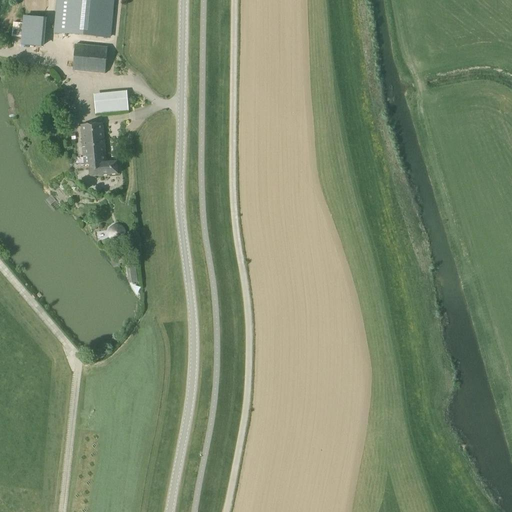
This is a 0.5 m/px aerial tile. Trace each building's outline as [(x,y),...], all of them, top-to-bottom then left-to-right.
[(56,0),(53,34),(109,39),(112,0),(56,0)] [(25,17),(25,42),(46,43),(47,18),(25,17)] [(73,71),(105,75),(107,48),(75,45),(73,71)] [(93,96),(94,114),(127,112),(125,94),(93,96)] [(89,165),(106,163),(102,124),(80,126),(84,166),(89,165)] [(106,163),(89,165),(90,177),(117,175),(116,163),(106,163)] [(109,237),(111,240),(114,242),(118,242),(121,241),(124,238),(125,235),(125,231),(123,228),(119,226),(116,226),(112,227),(110,230),(108,233),(109,237)] [(129,277),(132,281),(132,283),(137,283),(135,260),(131,260),(132,264),(127,264),(129,277)]
